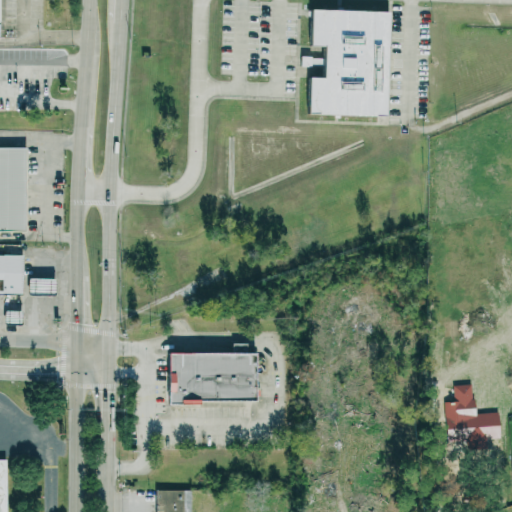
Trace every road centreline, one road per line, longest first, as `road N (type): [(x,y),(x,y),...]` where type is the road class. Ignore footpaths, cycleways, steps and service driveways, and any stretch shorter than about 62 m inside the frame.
road 1 (secondary): [(101,342),(118,20)]
road 2 (secondary): [(75,369),(73,511)]
road 3 (secondary): [(89,0),(83,125)]
